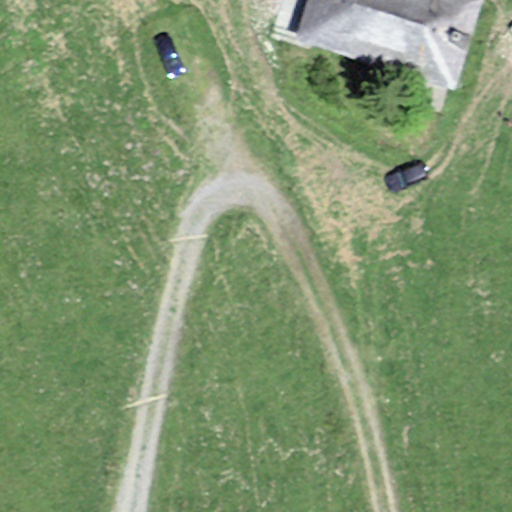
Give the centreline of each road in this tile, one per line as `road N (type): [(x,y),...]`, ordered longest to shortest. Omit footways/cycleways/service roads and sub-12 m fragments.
road 1 (track): [(375,511),(346,358),(270,205),(232,187)]
road 2 (track): [(232,187),(199,212),(128,511)]
